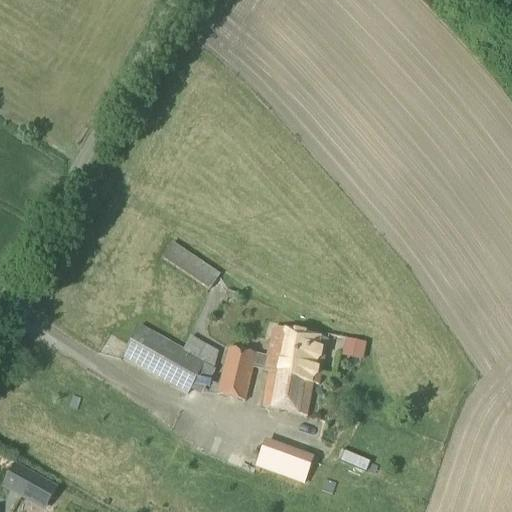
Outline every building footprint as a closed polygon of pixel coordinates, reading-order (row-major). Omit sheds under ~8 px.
[(208,292),(218,276),(171,245),(161,260),(208,292)] [(186,397),(203,368),(137,331),(121,360),(186,397)] [(317,390),(327,346),(272,333),(266,362),(227,353),(216,399),(243,406),(251,371),(269,375),(261,410),(305,420),(312,389),(317,390)] [(265,443),(256,471),(285,481),(294,454),(265,443)] [(38,511),(43,511),(56,490),(14,466),(0,490),(38,511)]
